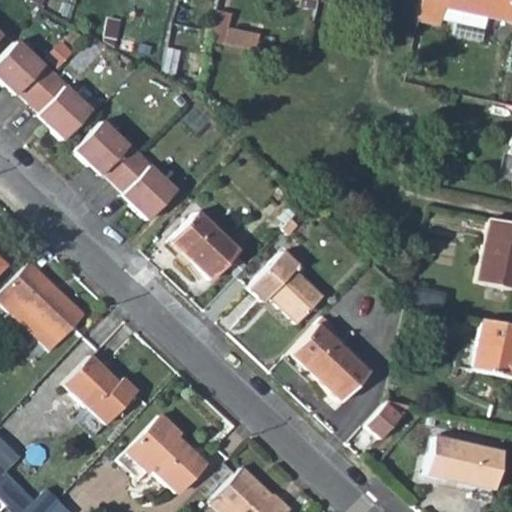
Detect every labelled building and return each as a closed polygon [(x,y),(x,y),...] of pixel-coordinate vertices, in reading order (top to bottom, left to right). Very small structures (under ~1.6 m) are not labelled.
[(511,0),(418,0),(415,15),(439,21),(481,29),(483,18),(511,24),(511,0)] [(210,11),(204,42),(214,44),(219,45),(226,14),(210,11)] [(415,15),(413,22),(438,27),(439,21),(415,15)] [(0,58),(0,87),(1,89),(5,85),(14,93),(25,104),(36,114),(45,123),(42,127),(58,142),(85,114),(71,100),(74,97),(51,76),(30,55),(27,58),(13,46),(0,58)] [(5,85),(1,89),(11,97),(14,93),(5,85)] [(36,114),(32,119),(42,127),(45,123),(36,114)] [(69,153),(85,168),(89,164),(99,174),(109,184),(119,193),(129,203),(127,207),(142,222),(170,193),(155,179),(157,177),(113,136),(111,138),(96,124),(69,153)] [(89,164),(85,168),(94,177),(99,174),(89,164)] [(119,193),(116,197),(127,207),(129,203),(119,193)] [(191,214),(165,242),(206,281),(233,253),(191,214)] [(511,224),(486,219),(473,283),(511,292),(511,224)] [(289,221),(278,231),(285,236),(294,226),(289,221)] [(277,253),(243,288),(259,303),(263,299),(292,325),(317,298),(289,272),(293,268),(277,253)] [(23,263),(0,288),(0,310),(44,352),(78,316),(23,263)] [(320,318),(285,355),(336,405),(363,374),(321,335),(328,326),(320,318)] [(511,326),(477,318),(467,369),(511,379),(511,326)] [(85,358),(57,388),(99,427),(132,393),(118,380),(113,385),(85,358)] [(406,406),(383,401),(360,427),(374,440),(406,406)] [(171,430),(155,416),(120,454),(121,454),(114,462),(135,481),(142,474),(145,470),(172,494),(199,464),(167,435),(171,430)] [(429,437),(421,477),(490,493),(498,452),(429,437)] [(238,469),(205,503),(214,511),(284,511),(286,511),(270,496),(268,497),(238,469)] [(41,490),(20,511),(42,511),(53,501),(41,490)]
